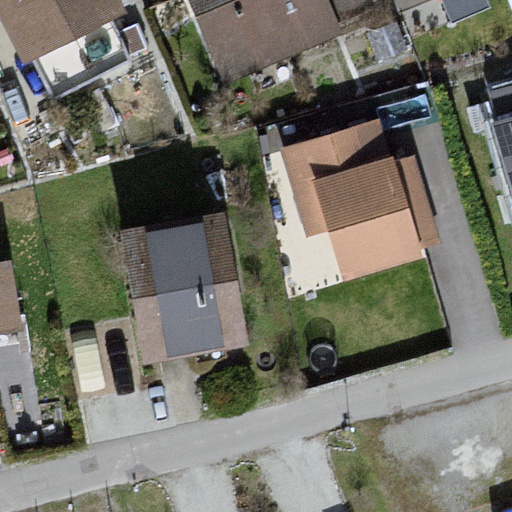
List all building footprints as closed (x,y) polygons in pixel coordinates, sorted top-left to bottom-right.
[(109,0),(0,0),(0,38),(15,67),(118,16),(109,0)] [(183,0),(210,80),(336,38),(331,25),(377,12),(371,0),(183,0)] [(381,118),(285,146),(309,228),(334,221),(350,277),(427,255),(424,245),(440,241),(415,155),(394,161),(381,118)] [(511,118),(490,125),(511,215),(511,118)] [(218,219),(117,240),(131,370),(238,351),(218,219)] [(1,269),(0,269),(0,337),(18,335),(1,269)]
